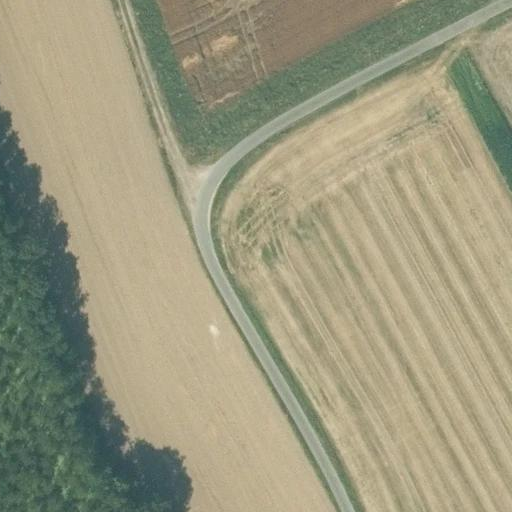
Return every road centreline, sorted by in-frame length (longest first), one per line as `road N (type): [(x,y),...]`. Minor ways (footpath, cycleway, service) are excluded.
road 1 (unclassified): [(347,511),(207,254),(198,191),(252,137),(511,0)]
road 2 (track): [(198,191),(173,158),(121,0)]
